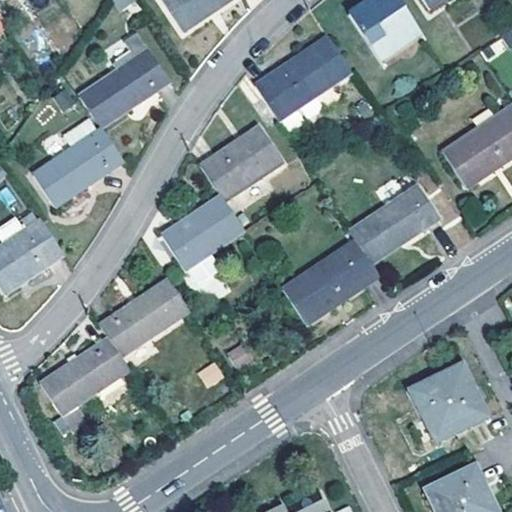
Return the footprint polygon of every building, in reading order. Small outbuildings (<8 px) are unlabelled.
[(110,0),(119,11),(134,0),(110,0)] [(162,0),(184,32),(232,0),(162,0)] [(423,35),(399,0),(363,0),(346,12),(380,64),(423,35)] [(423,0),(430,9),(442,0),(423,0)] [(147,49),(79,95),(102,129),(183,75),(150,27),(137,35),(147,49)] [(291,61),(255,86),(279,122),(351,74),(327,37),(291,61)] [(53,96),(61,111),(75,104),(67,89),(53,96)] [(372,114),(364,103),(357,107),(365,119),(372,114)] [(511,159),(511,105),(442,152),(467,189),(511,159)] [(411,112),(398,121),(406,134),(420,125),(411,112)] [(64,134),(73,148),(97,132),(88,118),(64,134)] [(258,127),(201,166),(220,195),(224,202),(282,164),(258,127)] [(102,129),(97,132),(73,148),(33,174),(55,208),(124,161),(102,129)] [(0,159),(0,176),(8,171),(0,159)] [(414,188),(406,175),(396,182),(404,195),(414,188)] [(386,207),(348,231),(354,240),(372,266),(440,220),(417,186),(414,188),(404,195),(396,182),(377,194),(386,207)] [(224,202),(220,195),(162,235),(185,271),(186,270),(196,286),(219,271),(209,255),(244,232),(224,202)] [(0,226),(0,236),(5,244),(38,222),(32,212),(18,220),(16,217),(0,226)] [(38,222),(5,244),(0,246),(0,290),(4,296),(65,256),(41,220),(38,222)] [(372,266),(354,240),(282,288),(307,327),(380,279),(372,266)] [(166,281),(98,327),(107,339),(121,361),(188,314),(166,281)] [(121,361),(107,339),(40,385),(62,418),(129,372),(121,361)] [(241,343),(226,355),(238,369),(253,357),(241,343)] [(207,389),(224,378),(214,362),(196,373),(207,389)] [(462,368),(412,393),(436,442),(459,430),(486,417),(462,368)] [(475,469),(427,493),(436,511),(495,511),(484,487),(475,469)] [(327,511),(317,492),(276,511),(327,511)]
